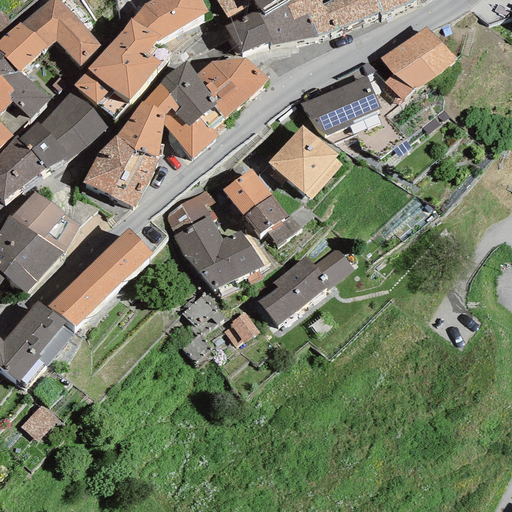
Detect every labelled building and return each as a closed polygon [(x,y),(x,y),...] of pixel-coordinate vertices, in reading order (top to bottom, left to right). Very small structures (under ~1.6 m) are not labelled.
[(0,40),(0,145),(50,96),(19,70),(55,40),(80,64),(100,44),(61,0),(47,0),(20,21),(0,40)] [(88,68),(74,84),(96,104),(111,88),(128,99),(162,61),(147,51),(155,39),(208,10),(201,0),(149,0),(144,3),(130,18),(88,68)] [(214,0),(225,26),(240,53),(270,43),(317,35),(407,0),(326,0),(321,3),(319,0),(214,0)] [(453,59),(425,24),(380,59),(393,75),(385,82),(401,101),(453,59)] [(99,149),(82,180),(134,205),(157,158),(163,123),(191,158),(217,135),(209,125),(268,77),(247,56),(211,61),(197,75),(186,59),(141,102),(99,149)] [(367,75),(299,104),(326,136),(380,107),(367,75)] [(71,89),(36,121),(0,157),(0,196),(4,199),(84,146),(107,126),(71,89)] [(337,155),(302,123),(267,162),(274,168),(269,174),(281,184),(287,178),(310,198),(341,164),(334,158),(337,155)] [(298,229),(250,167),(223,188),(258,234),(263,228),(276,246),(298,229)] [(204,189),(165,216),(184,256),(214,289),(263,266),(240,232),(223,237),(205,209),(214,202),(204,189)] [(63,251),(8,215),(0,228),(0,285),(8,275),(27,292),(63,251)] [(151,250),(128,227),(47,305),(75,324),(151,250)] [(327,284),(304,255),(272,281),(276,286),(258,301),(277,324),(327,284)] [(65,320),(37,301),(0,342),(0,365),(19,380),(41,355),(38,352),(65,320)] [(256,332),(242,313),(221,329),(235,348),(256,332)]
